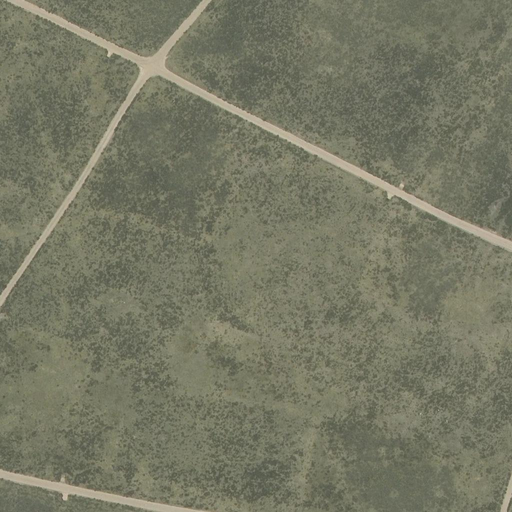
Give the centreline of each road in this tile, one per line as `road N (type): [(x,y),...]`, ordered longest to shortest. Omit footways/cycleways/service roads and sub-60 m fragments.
road 1 (track): [(10,0),(511,247)]
road 2 (track): [(0,300),(152,64),(207,0)]
road 3 (track): [(0,475),(178,511)]
